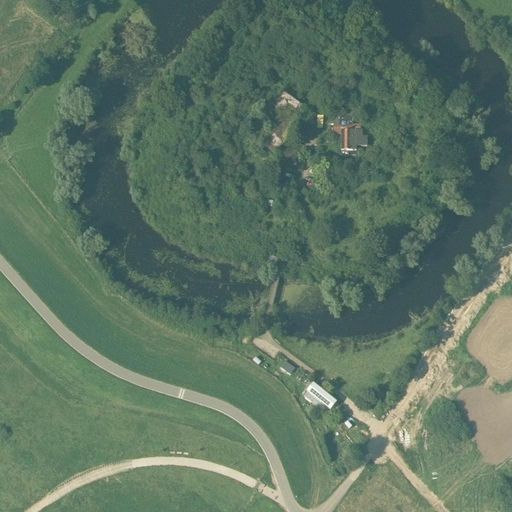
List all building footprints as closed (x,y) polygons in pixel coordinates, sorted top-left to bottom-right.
[(40,18),(21,43),(35,53),(53,29),(40,18)] [(9,45),(6,49),(11,53),(15,49),(9,45)] [(6,49),(0,56),(0,58),(20,73),(26,64),(21,60),(16,57),(11,53),(6,49)] [(24,56),(21,60),(26,64),(30,60),(24,56)] [(0,58),(0,72),(13,82),(20,73),(0,58)] [(0,72),(0,85),(7,91),(13,82),(0,72)] [(276,154),(296,127),(306,112),(307,112),(307,111),(306,110),(282,92),(281,92),(280,92),(279,92),(249,134),(249,135),(249,136),(249,137),(273,154),(274,155),(275,155),(276,154)] [(328,120),(328,125),(334,125),(334,135),(341,135),(341,152),(338,152),(338,158),(349,158),(349,160),(353,160),(353,156),(361,156),(361,147),(367,148),(367,139),(362,139),(362,132),(361,132),(361,124),(353,124),(353,120),(353,114),(328,114),(328,120)] [(229,150),(225,164),(238,168),(241,154),(229,150)] [(267,252),(265,259),(277,263),(279,255),(267,252)] [(295,369),(285,362),(281,367),(291,374),(295,369)] [(314,387),(308,395),(332,413),(338,405),(314,387)]
